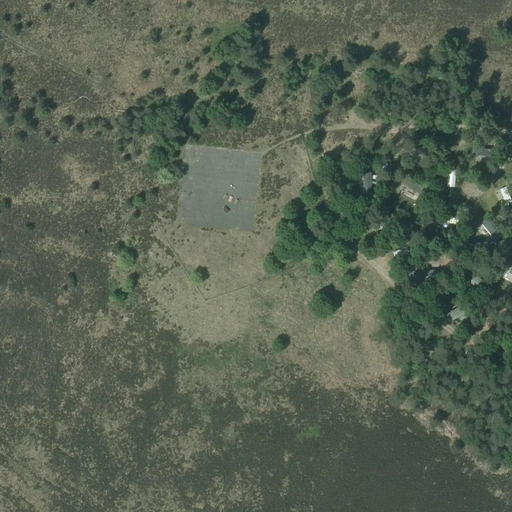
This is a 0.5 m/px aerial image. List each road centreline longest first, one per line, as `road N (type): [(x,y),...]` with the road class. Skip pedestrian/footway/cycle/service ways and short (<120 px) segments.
road 1 (track): [(216,189),(301,134),(340,127),(511,132)]
road 2 (track): [(511,373),(361,253)]
